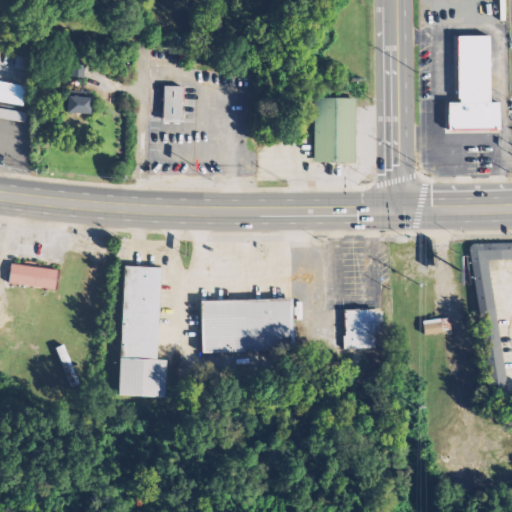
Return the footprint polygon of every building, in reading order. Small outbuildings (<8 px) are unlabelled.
[(457,101),(447,101),(447,130),(499,130),(499,99),(489,99),(489,34),(457,34),(457,101)] [(68,76),(84,76),(84,63),(68,63),(68,76)] [(0,103),(21,106),(24,85),(0,81),(0,103)] [(181,120),(182,85),(163,85),(162,120),(181,120)] [(91,113),(91,94),(67,94),(66,113),(91,113)] [(313,162),(356,162),(356,96),(313,96),(313,162)] [(25,111),(0,106),(0,116),(23,121),(25,111)] [(0,156),(22,160),(24,151),(0,147),(0,156)] [(485,388),(503,386),(492,261),(511,258),(511,240),(472,244),(485,388)] [(99,261),(89,259),(79,305),(89,307),(99,261)] [(57,269),(11,261),(8,282),(54,289),(57,269)] [(118,394),(163,396),(165,359),(156,359),(160,264),(123,262),(118,394)] [(200,298),(200,351),(292,350),(292,298),(200,298)] [(382,308),(342,308),(342,347),(373,347),(373,336),(382,336),(382,308)] [(451,330),(450,317),(422,319),(423,333),(451,330)]
